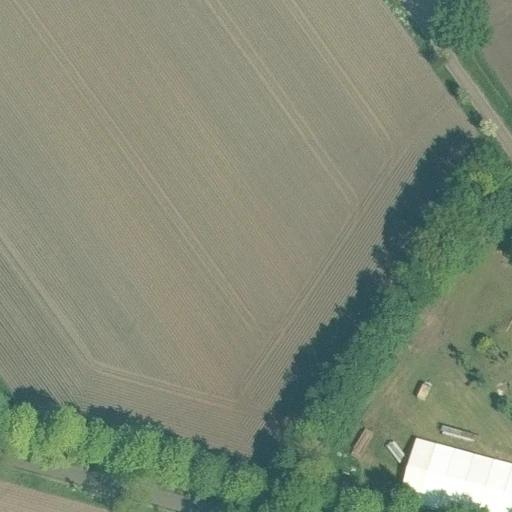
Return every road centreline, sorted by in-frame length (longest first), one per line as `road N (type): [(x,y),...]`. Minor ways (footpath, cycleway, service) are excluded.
road 1 (unclassified): [(0,454),(214,511)]
road 2 (unclassified): [(511,159),(397,0)]
